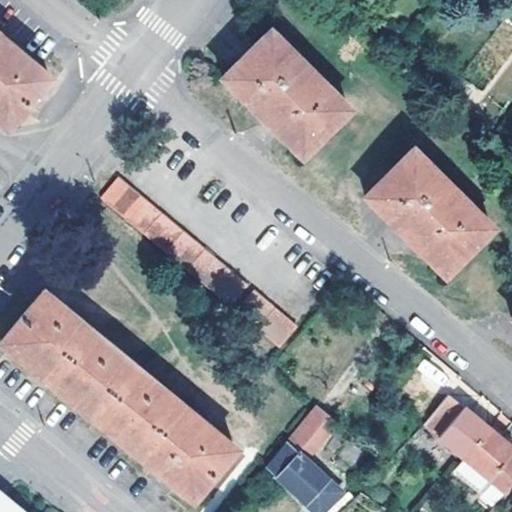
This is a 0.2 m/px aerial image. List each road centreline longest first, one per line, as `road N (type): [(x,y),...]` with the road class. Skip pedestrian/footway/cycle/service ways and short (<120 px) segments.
road 1 (residential): [(125,73),(511,389)]
road 2 (residential): [(0,234),(125,73)]
road 3 (residential): [(0,424),(106,511)]
